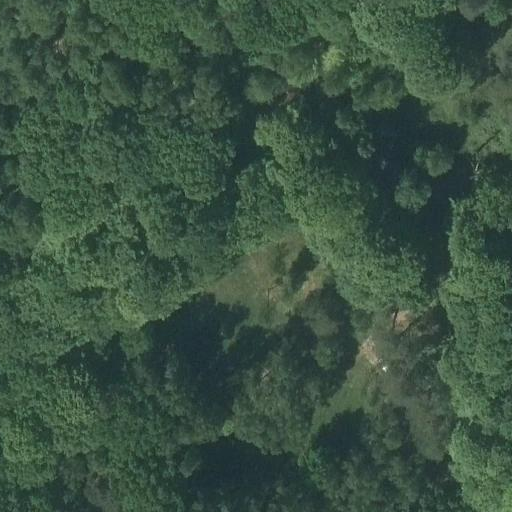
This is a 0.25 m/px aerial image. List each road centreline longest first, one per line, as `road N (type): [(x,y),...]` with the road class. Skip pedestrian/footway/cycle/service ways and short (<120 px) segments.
road 1 (track): [(511,395),(463,304),(350,148),(307,0)]
road 2 (track): [(123,284),(134,252),(227,209),(341,128)]
